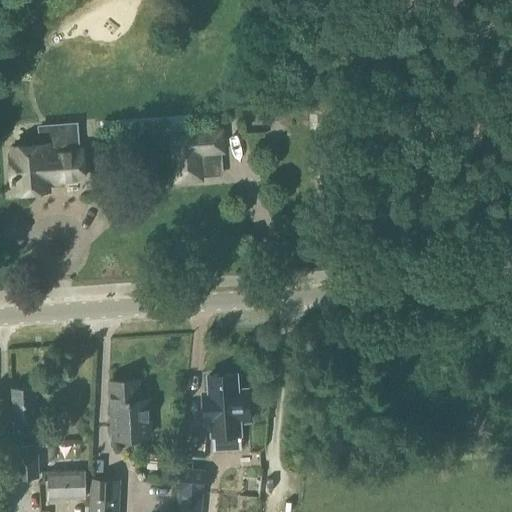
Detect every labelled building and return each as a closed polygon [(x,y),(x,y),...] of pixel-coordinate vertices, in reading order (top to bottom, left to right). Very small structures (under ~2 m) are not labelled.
[(10,24),(0,22),(0,38),(7,40),(10,24)] [(218,174),(217,151),(221,151),(219,132),(171,135),(175,180),(199,178),(198,176),(218,174)] [(12,155),(9,155),(11,184),(14,183),(14,192),(46,189),(46,181),(82,178),(80,151),(49,153),(49,145),(43,145),(11,147),(12,155)] [(321,193),(335,193),(334,164),(320,165),(321,193)] [(236,371),(206,373),(207,390),(200,390),(203,424),(209,423),(210,436),(211,435),(212,451),(240,449),(239,434),(240,433),(239,421),(250,421),(248,387),(237,388),(236,371)] [(134,378),(113,378),(114,435),(146,434),(145,400),(134,401),(134,378)] [(13,434),(14,434),(35,432),(36,432),(33,387),(10,389),(12,420),(13,434)] [(35,432),(14,434),(15,478),(37,477),(35,432)] [(175,511),(200,511),(204,469),(180,466),(175,511)] [(48,499),(79,498),(78,511),(90,511),(91,497),(84,497),(83,471),(47,472),(48,499)] [(91,497),(90,511),(89,511),(115,511),(117,482),(91,480),(91,497)]
